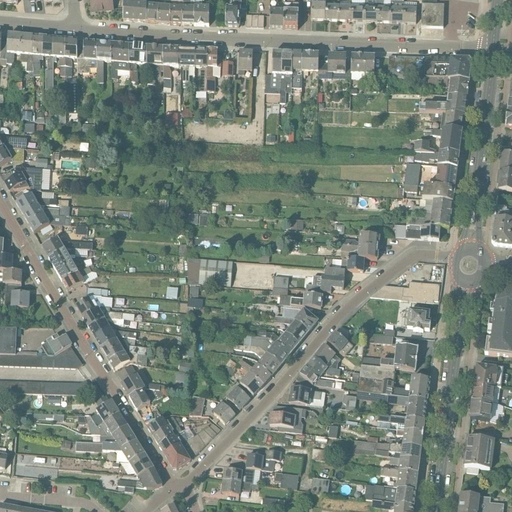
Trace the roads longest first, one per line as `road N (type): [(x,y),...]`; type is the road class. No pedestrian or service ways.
road 1 (residential): [(493,47),(76,29)]
road 2 (residential): [(176,488),(353,302),(411,258),(455,259)]
road 3 (residential): [(176,488),(0,203)]
road 4 (tertiary): [(438,502),(465,280)]
road 5 (tertiary): [(470,249),(493,47)]
